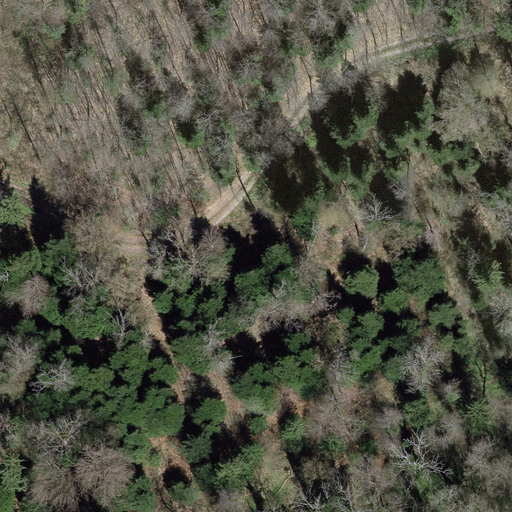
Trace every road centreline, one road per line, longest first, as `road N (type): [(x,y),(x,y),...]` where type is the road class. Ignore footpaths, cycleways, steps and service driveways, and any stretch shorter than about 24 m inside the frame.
road 1 (track): [(0,193),(16,192),(128,241),(168,236),(239,191),(309,104),(371,54),(511,12)]
road 2 (track): [(33,511),(128,241)]
